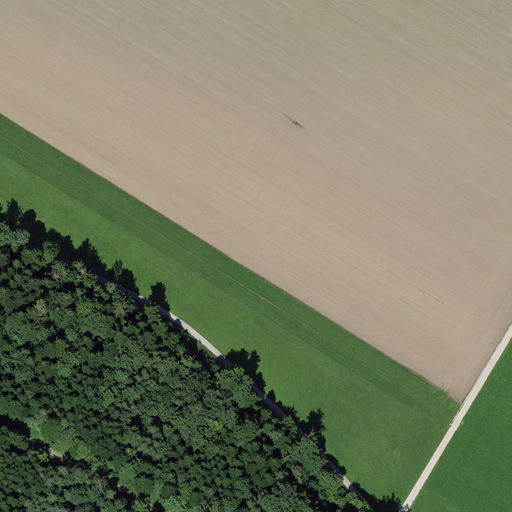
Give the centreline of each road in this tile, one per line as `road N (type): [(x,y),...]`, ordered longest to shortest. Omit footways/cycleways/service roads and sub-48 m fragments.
road 1 (track): [(368,511),(282,414),(206,345),(149,303),(0,225)]
road 2 (track): [(403,511),(511,336)]
road 3 (track): [(0,439),(131,511)]
